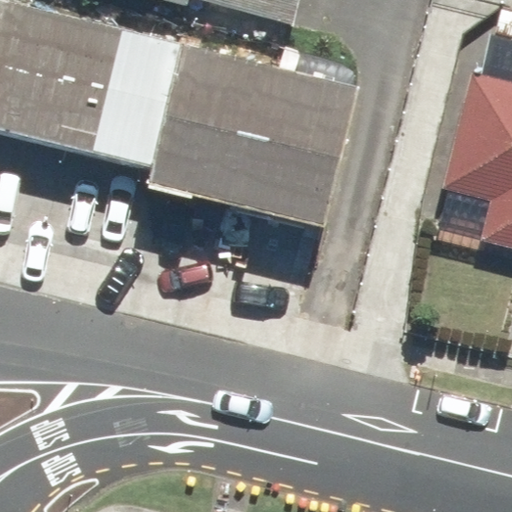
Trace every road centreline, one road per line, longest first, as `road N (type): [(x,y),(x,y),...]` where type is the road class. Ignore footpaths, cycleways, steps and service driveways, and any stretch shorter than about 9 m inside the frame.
road 1 (residential): [(511,479),(247,410)]
road 2 (residential): [(0,347),(216,382),(247,410)]
road 3 (residential): [(247,410),(49,449),(0,478)]
